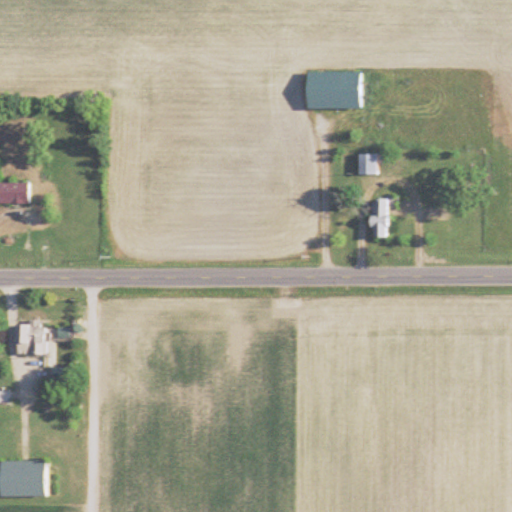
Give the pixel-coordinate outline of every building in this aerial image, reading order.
[(304,72),(303,108),(360,109),(360,73),(304,72)] [(356,175),(375,175),(375,154),(356,154),(356,175)] [(0,203),(27,203),(27,183),(0,182),(0,203)] [(386,200),(369,200),(369,238),(386,238),(386,200)] [(38,323),(13,323),(13,354),(46,354),(46,328),(38,328),(38,323)] [(0,497),(42,498),(42,461),(0,461),(0,497)]
